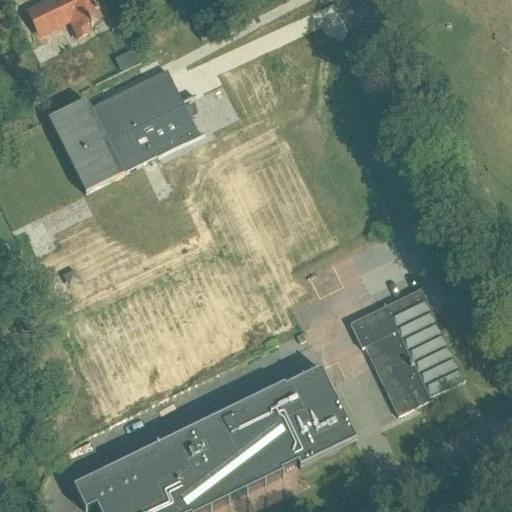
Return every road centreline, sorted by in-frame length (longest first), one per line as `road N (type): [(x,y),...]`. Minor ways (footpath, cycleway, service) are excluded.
road 1 (residential): [(511,317),(355,0)]
road 2 (residential): [(511,434),(369,511)]
